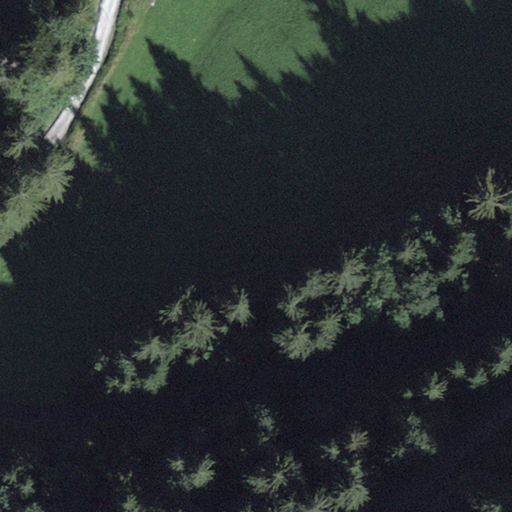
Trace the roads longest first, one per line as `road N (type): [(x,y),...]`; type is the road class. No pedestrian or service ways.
road 1 (track): [(511,319),(427,353),(156,408),(0,408)]
road 2 (track): [(111,0),(61,125),(0,201)]
road 3 (unclassified): [(388,511),(511,405)]
